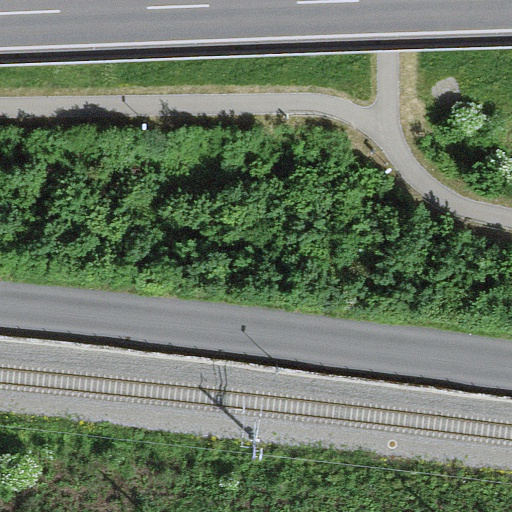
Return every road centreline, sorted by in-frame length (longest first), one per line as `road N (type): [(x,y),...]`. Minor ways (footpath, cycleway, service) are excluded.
road 1 (unclassified): [(0,308),(211,326),(511,367)]
road 2 (motorway): [(0,11),(352,0)]
